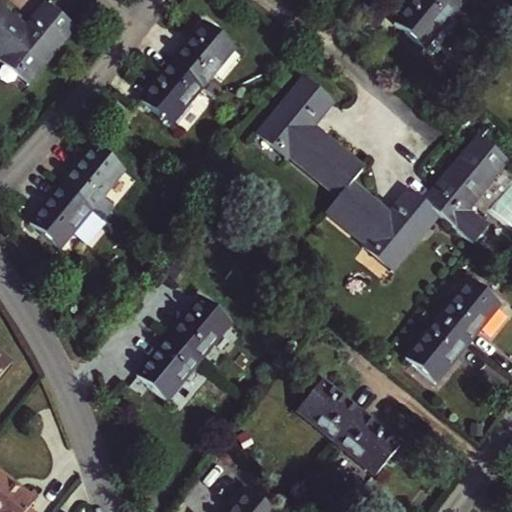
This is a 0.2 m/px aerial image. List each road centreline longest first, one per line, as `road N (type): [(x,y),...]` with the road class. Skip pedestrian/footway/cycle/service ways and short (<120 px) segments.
road 1 (residential): [(0,272),(71,400),(107,511)]
road 2 (residential): [(155,0),(88,90),(0,186)]
road 3 (unknown): [(374,375),(469,445),(511,501)]
